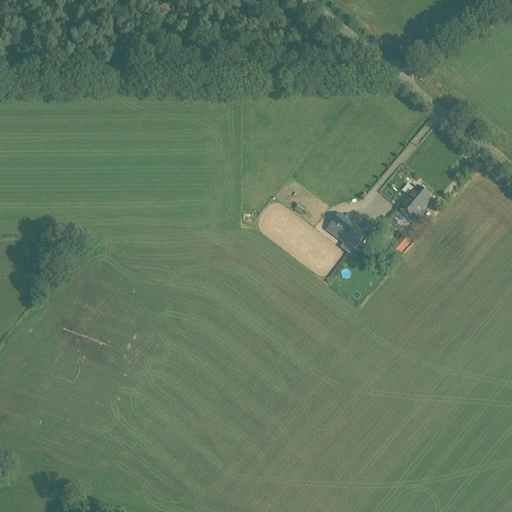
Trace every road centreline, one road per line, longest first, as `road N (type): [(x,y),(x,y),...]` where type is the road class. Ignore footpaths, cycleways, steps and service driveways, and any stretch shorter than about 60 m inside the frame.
road 1 (track): [(392,72),(367,79),(0,81)]
road 2 (unclassified): [(511,173),(392,72)]
road 3 (unclassified): [(392,72),(505,0)]
